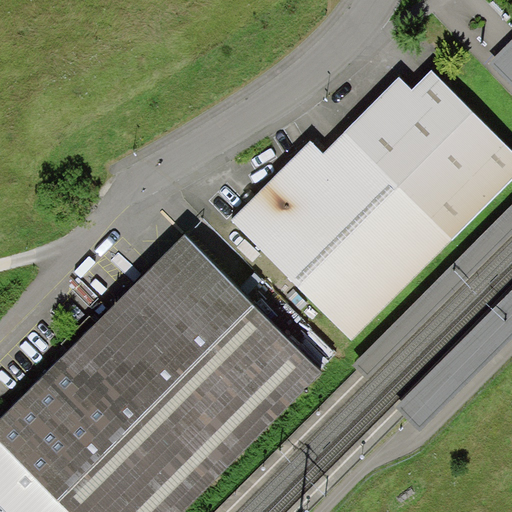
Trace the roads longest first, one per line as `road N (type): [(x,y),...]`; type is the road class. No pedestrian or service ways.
road 1 (residential): [(372,0),(352,36),(303,80),(133,184),(95,241)]
road 2 (track): [(95,241),(0,336)]
